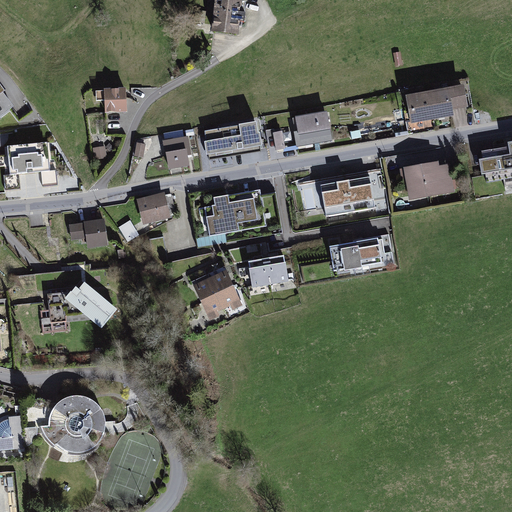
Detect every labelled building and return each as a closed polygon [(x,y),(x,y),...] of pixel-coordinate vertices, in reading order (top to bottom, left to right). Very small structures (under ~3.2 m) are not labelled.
[(215,2),(211,38),(239,41),(243,0),(217,0),(217,2),(215,2)] [(0,114),(14,103),(3,88),(6,86),(0,79),(0,114)] [(464,82),(406,93),(411,123),(454,115),(453,108),(468,106),(464,82)] [(126,85),(104,86),(104,89),(96,89),(97,99),(105,98),(106,111),(127,110),(126,85)] [(328,109),(295,114),(297,128),(294,129),(297,146),(333,140),(328,109)] [(209,152),(211,161),(262,151),(261,144),(263,143),(260,129),(258,129),(256,119),(204,129),(206,138),(204,139),(207,152),(209,152)] [(276,149),(286,147),(283,128),(273,131),(276,149)] [(189,134),(162,138),(165,152),(167,152),(169,167),(190,164),(188,154),(192,153),(189,134)] [(482,154),(479,154),(482,170),(486,169),(488,180),(511,175),(511,136),(508,137),(509,143),(481,147),(482,154)] [(48,139),(8,142),(10,174),(4,174),(6,191),(21,189),(19,173),(41,171),(43,188),(59,187),(57,169),(50,170),(48,139)] [(146,144),(137,142),(135,155),(143,157),(146,144)] [(105,145),(93,147),(94,160),(107,158),(105,145)] [(409,199),(455,191),(450,160),(439,162),(439,158),(403,164),(409,199)] [(370,174),(321,182),(326,214),(375,206),(370,174)] [(204,205),(209,235),(267,225),(260,188),(229,193),(229,192),(214,194),(215,202),(212,202),(212,204),(204,205)] [(165,190),(137,197),(143,223),(171,216),(171,215),(177,213),(172,193),(166,194),(165,190)] [(84,221),(69,223),(72,240),(87,238),(88,247),(109,244),(105,216),(84,220),(84,221)] [(130,219),(119,227),(128,241),(140,234),(130,219)] [(329,243),(334,271),(393,261),(389,234),(329,243)] [(168,260),(164,236),(149,238),(154,263),(168,260)] [(125,248),(118,249),(119,258),(127,257),(125,248)] [(284,252),(248,258),(252,286),(289,280),(284,252)] [(227,268),(193,284),(210,320),(220,316),(218,311),(231,305),(233,310),(243,305),(227,268)] [(70,289),(48,291),(50,308),(40,309),(42,332),(68,330),(67,321),(93,319),(102,326),(118,307),(85,279),(79,285),(76,282),(70,289)] [(49,419),(49,425),(41,425),(44,433),(50,440),(56,445),(57,443),(62,448),(71,451),(81,452),(91,449),(98,442),(104,434),(105,424),(106,414),(102,405),(95,398),(86,393),(77,392),(67,394),(56,400),(54,406),(51,409),(50,414),(49,419)] [(38,426),(22,427),(21,415),(9,416),(9,418),(6,419),(2,422),(0,423),(0,450),(25,447),(30,445),(34,442),(36,438),(38,432),(38,426)]
